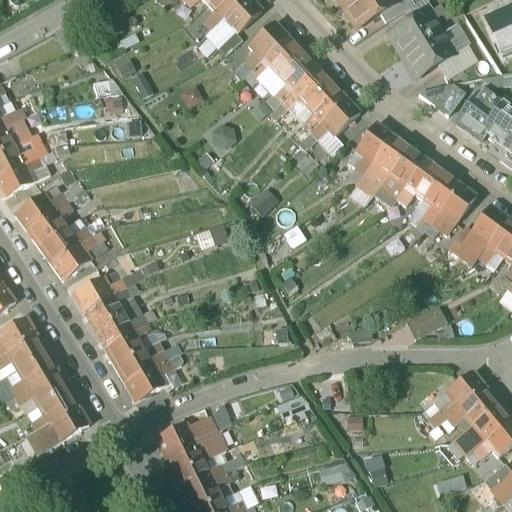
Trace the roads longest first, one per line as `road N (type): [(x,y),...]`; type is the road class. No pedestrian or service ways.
road 1 (residential): [(501,357),(289,372),(123,433)]
road 2 (residential): [(511,198),(438,144),(282,0)]
road 3 (residential): [(123,433),(0,245)]
road 4 (residential): [(123,433),(0,496)]
